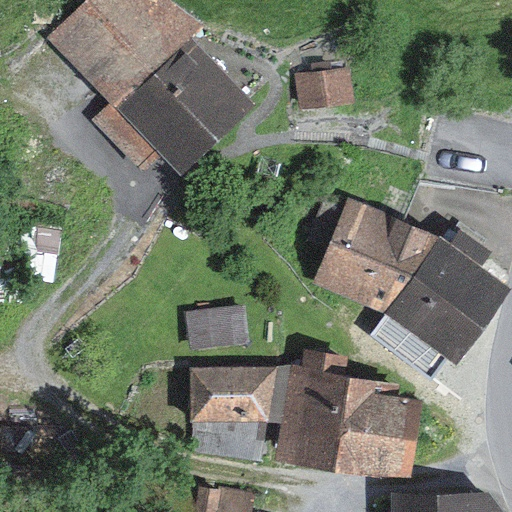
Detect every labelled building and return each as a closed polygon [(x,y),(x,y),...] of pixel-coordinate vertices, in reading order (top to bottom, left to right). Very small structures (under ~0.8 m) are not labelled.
[(188,0),(93,0),(64,31),(141,104),(206,36),(215,26),(188,0)] [(269,95),(206,36),(141,104),(117,128),(159,168),(173,153),(194,173),(269,95)] [(365,63),(312,71),(317,106),(370,98),(365,63)] [(510,267),(365,198),(328,274),(473,343),(510,267)] [(247,287),(193,294),(198,329),(252,322),(247,287)] [(293,445),(422,464),(434,378),(306,360),(293,445)] [(290,366),(204,365),(203,415),(290,415),(290,366)] [(252,511),(256,493),(139,473),(132,511),(252,511)] [(502,511),(501,489),(389,496),(389,511),(502,511)]
